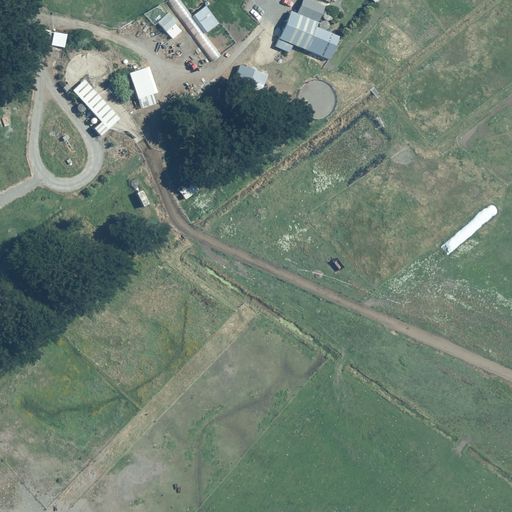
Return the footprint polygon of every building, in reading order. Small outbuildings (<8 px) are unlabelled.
[(324,3),(315,0),(299,0),(296,11),(289,9),(275,46),(291,52),(294,45),(307,50),(324,3)] [(168,10),(156,21),(170,39),(183,27),(168,10)] [(146,64),(126,70),(136,97),(155,91),(146,64)] [(266,72),(238,64),(231,84),(260,92),(266,72)] [(84,77),(70,90),(97,120),(91,125),(99,134),(119,116),(84,77)] [(207,164),(175,187),(186,200),(217,177),(207,164)]
